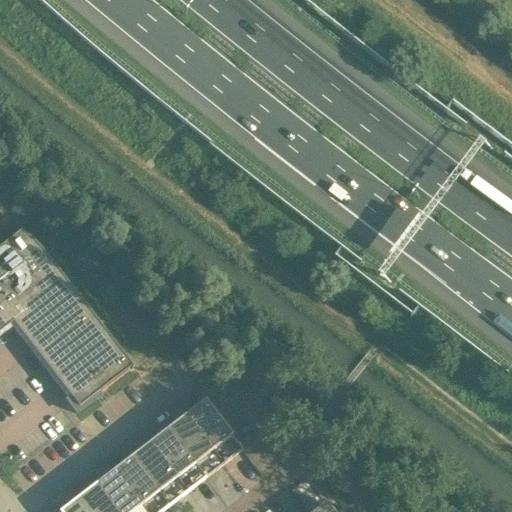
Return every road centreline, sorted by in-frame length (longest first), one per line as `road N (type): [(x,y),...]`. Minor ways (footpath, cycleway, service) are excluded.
road 1 (motorway): [(118,0),(281,134),(511,305)]
road 2 (motorway): [(511,230),(213,0)]
road 3 (residential): [(16,511),(190,378)]
